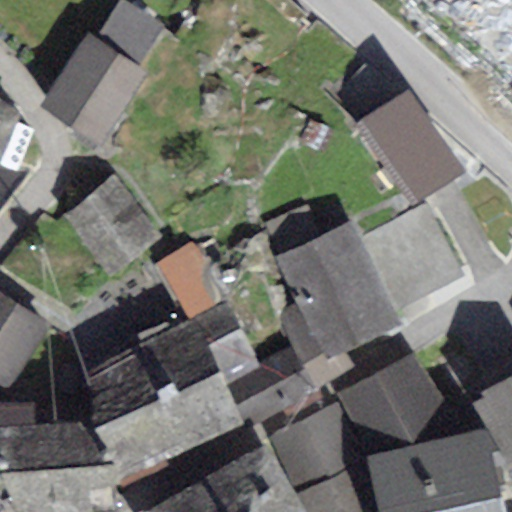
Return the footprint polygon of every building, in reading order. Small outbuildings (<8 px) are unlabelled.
[(88,26),(41,97),(103,137),(147,68),(137,62),(162,23),(127,0),(117,0),(97,32),(88,26)] [(0,76),(0,151),(21,102),(0,76)] [(160,231),(113,171),(65,209),(112,269),(160,231)] [(337,188),(264,225),(304,302),(327,347),(345,338),(400,310),(337,188)] [(192,239),(158,258),(187,311),(221,293),(192,239)] [(0,288),(0,375),(6,379),(45,318),(0,288)] [(227,374),(243,410),(353,356),(345,338),(327,347),(304,302),(279,314),(292,341),(233,369),(227,374)] [(126,465),(244,413),(243,410),(227,374),(200,313),(82,365),(126,465)] [(511,365),(477,384),(511,447),(511,365)] [(35,393),(0,395),(0,406),(15,505),(88,502),(86,472),(113,471),(91,411),(37,409),(35,393)] [(508,511),(488,420),(366,446),(380,511),(508,511)] [(267,431),(139,500),(145,511),(310,511),(299,490),(267,431)] [(377,511),(351,462),(299,490),(310,511),(377,511)]
